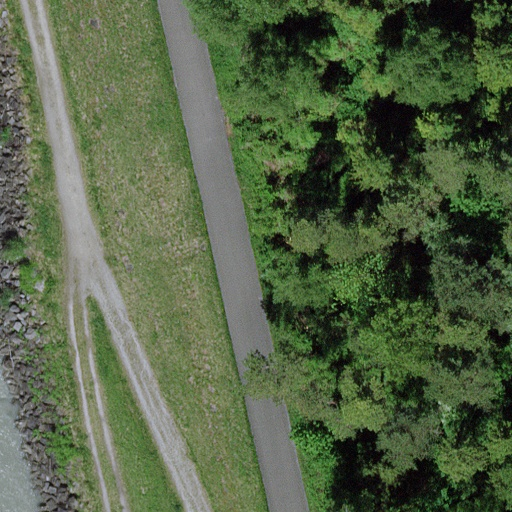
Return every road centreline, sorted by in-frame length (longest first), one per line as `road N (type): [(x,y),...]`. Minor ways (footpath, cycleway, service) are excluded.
road 1 (track): [(118,511),(76,305),(79,230),(30,0)]
road 2 (track): [(196,511),(79,230)]
